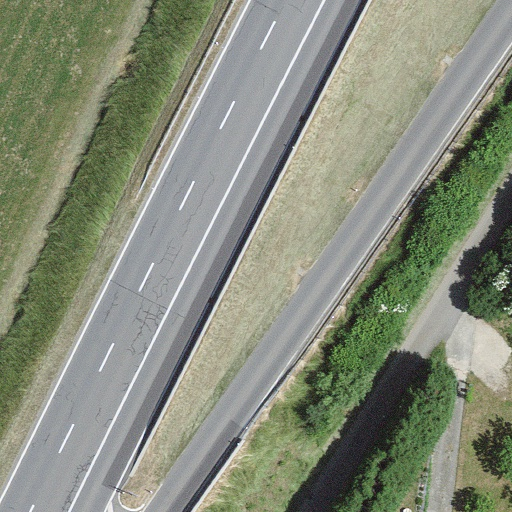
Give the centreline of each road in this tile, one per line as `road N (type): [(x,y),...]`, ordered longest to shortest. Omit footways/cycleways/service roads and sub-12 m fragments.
road 1 (primary): [(164,511),(511,13)]
road 2 (primary): [(305,0),(49,511)]
